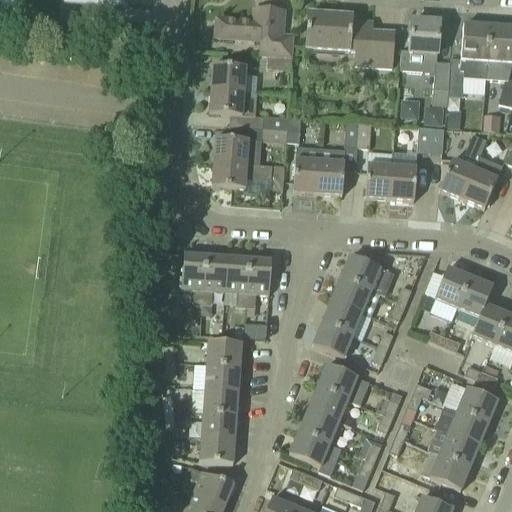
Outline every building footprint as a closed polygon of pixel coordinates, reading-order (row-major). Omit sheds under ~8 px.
[(59,0),(59,3),(78,5),(77,15),(102,17),(104,8),(112,8),(113,0),(59,0)] [(260,60),(266,61),(292,63),(294,39),(281,38),(283,16),(253,14),(252,25),(216,22),(215,41),(261,44),(260,60)] [(353,70),(391,72),(394,37),(392,36),(392,48),(371,47),(372,26),(351,24),(351,21),(307,17),(305,52),(354,56),(353,70)] [(450,67),(436,66),(438,27),(411,25),(408,56),(401,56),(400,75),(434,78),(431,109),(447,110),(447,100),(449,73),(450,67)] [(460,64),(486,66),(489,30),(463,28),(460,64)] [(511,31),(489,30),(486,66),(511,67),(511,31)] [(291,75),(292,63),(266,61),(265,73),(291,75)] [(243,96),(245,71),(212,69),(210,94),(243,96)] [(463,75),(449,73),(447,100),(462,101),(463,75)] [(498,108),(501,109),(511,111),(511,107),(511,84),(504,83),(498,108)] [(241,120),(255,120),(256,97),(243,96),(210,94),(208,118),(241,120)] [(460,115),(448,114),(447,132),(459,132),(460,115)] [(261,133),(286,135),(287,123),(262,121),(261,133)] [(287,123),(286,135),(285,147),(298,148),(299,123),(287,123)] [(344,151),(356,152),(358,127),(345,127),(344,151)] [(358,127),(356,152),(369,153),(370,128),(358,127)] [(429,158),(431,132),(418,132),(416,157),(429,158)] [(443,133),(431,132),(429,158),(441,159),(443,133)] [(285,147),(286,135),(261,133),(260,145),(285,147)] [(464,154),(476,161),(485,144),(473,137),(464,154)] [(259,170),(260,145),(214,142),(213,166),(246,169),(259,170)] [(317,199),(320,154),(295,152),(292,197),(317,199)] [(344,156),(320,154),(317,199),(341,200),(344,156)] [(473,173),(451,164),(438,195),(461,204),(474,174),(479,161),(478,160),(473,173)] [(479,161),(474,174),(461,204),(483,214),(496,183),(502,170),(479,161)] [(282,196),(284,171),(271,170),(259,170),(246,169),(213,166),(211,191),(244,193),(245,184),(270,185),(269,195),(282,196)] [(389,204),(391,170),(367,169),(364,202),(389,204)] [(416,172),(391,170),(389,204),(413,206),(416,172)] [(202,308),(205,258),(205,260),(183,259),(181,294),(192,295),(190,307),(202,308)] [(224,296),(227,262),(206,260),(206,258),(205,258),(202,308),(209,309),(210,295),(224,296)] [(253,313),(254,298),(268,300),(271,265),(249,264),(249,261),(248,261),(248,263),(245,312),(253,313)] [(349,261),(339,283),(379,299),(389,277),(349,261)] [(227,262),(224,296),(235,297),(234,311),(245,312),(248,263),(227,262)] [(433,305),(456,314),(469,282),(446,272),(433,305)] [(492,291),(469,282),(456,314),(478,324),(484,310),(492,291)] [(330,306),(361,318),(370,322),(379,299),(339,283),(330,306)] [(395,306),(404,310),(410,295),(401,291),(395,306)] [(330,306),(321,328),(352,341),(361,318),(330,306)] [(398,325),(404,310),(395,306),(389,320),(398,325)] [(484,310),(478,324),(480,325),(473,341),(494,350),(507,319),(484,310)] [(182,323),(188,338),(199,333),(192,318),(182,323)] [(511,357),(511,364),(511,367),(511,366),(511,320),(507,319),(494,350),(511,357)] [(234,342),(242,342),(243,327),(235,327),(234,341),(234,342)] [(243,341),(253,341),(254,328),(243,327),(243,341)] [(321,328),(312,350),(343,363),(352,341),(321,328)] [(441,350),(444,341),(430,334),(426,344),(441,350)] [(383,335),(375,354),(384,358),(392,339),(383,335)] [(459,347),(444,341),(441,350),(456,356),(459,347)] [(239,372),(241,348),(206,345),(204,369),(239,372)] [(162,351),(164,368),(174,367),(172,350),(162,351)] [(370,365),(380,368),(384,358),(375,354),(370,365)] [(174,367),(164,368),(165,382),(175,381),(174,367)] [(239,372),(204,369),(202,394),(237,396),(239,372)] [(357,382),(356,382),(326,369),(316,392),(347,404),(348,404),(357,382)] [(478,385),(482,376),(467,370),(463,379),(478,385)] [(487,370),(484,377),(495,381),(498,374),(487,370)] [(497,382),(495,381),(484,377),(482,376),(478,385),(493,391),(497,382)] [(412,397),(421,401),(427,403),(431,394),(416,387),(412,397)] [(348,404),(347,404),(316,392),(307,414),(338,427),(350,432),(359,409),(348,404)] [(466,393),(457,415),(487,428),(497,405),(466,393)] [(237,396),(202,394),(201,418),(236,420),(237,396)] [(415,415),(421,401),(412,397),(406,411),(415,415)] [(164,417),(173,416),(171,399),(162,400),(164,417)] [(378,417),(382,419),(392,423),(398,407),(388,403),(384,402),(378,417)] [(307,414),(298,437),(329,449),(338,427),(307,414)] [(448,438),(478,450),(487,428),(457,415),(448,438)] [(175,431),(173,416),(164,417),(166,440),(176,440),(176,431),(175,431)] [(236,420),(201,418),(199,442),(234,444),(236,420)] [(382,419),(376,434),(386,438),(392,423),(382,419)] [(394,441),(403,445),(409,430),(400,426),(394,441)] [(341,454),(329,449),(298,437),(289,459),(319,472),(318,476),(331,481),(341,454)] [(439,460),(469,473),(478,450),(448,438),(439,460)] [(397,459),(403,445),(394,441),(387,456),(397,459)] [(234,444),(199,442),(198,466),(232,469),(234,444)] [(181,462),(183,446),(173,445),(171,461),(181,462)] [(379,452),(370,448),(364,463),(373,467),(379,452)] [(469,473),(439,460),(430,483),(460,495),(469,473)] [(373,467),(364,463),(356,480),(355,480),(350,489),(362,494),(367,482),(373,467)] [(171,475),(180,476),(180,468),(171,468),(171,475)] [(193,495),(225,510),(233,490),(235,491),(235,490),(186,470),(182,480),(197,486),(193,495)] [(303,488),(307,479),(292,472),(288,482),(303,488)] [(321,485),(307,479),(303,488),(318,494),(321,485)] [(333,500),(348,506),(352,498),(336,491),(333,500)] [(188,509),(175,504),(172,510),(176,511),(223,511),(225,510),(193,495),(188,509)] [(379,510),(383,511),(388,511),(394,499),(385,496),(379,510)] [(352,498),(348,506),(360,511),(359,511),(371,511),(373,507),(352,498)] [(293,511),(271,502),(266,511),(293,511)] [(446,511),(423,502),(418,511),(446,511)]
